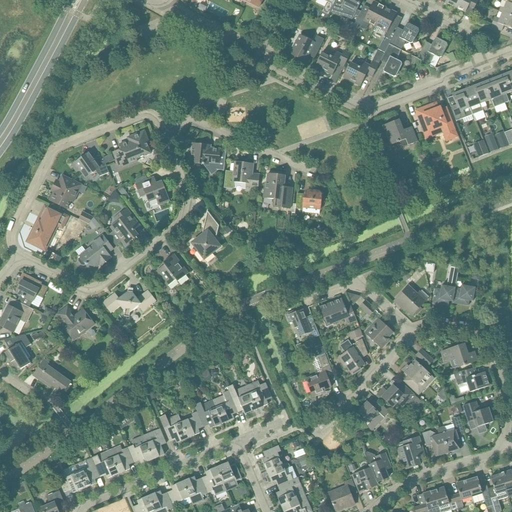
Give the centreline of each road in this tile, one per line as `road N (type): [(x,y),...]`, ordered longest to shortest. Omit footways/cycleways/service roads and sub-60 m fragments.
road 1 (residential): [(20,255),(94,287),(178,223),(186,193),(161,129)]
road 2 (residential): [(20,255),(11,231),(56,146),(141,114),(156,117),(161,129)]
road 3 (residential): [(261,57),(367,109),(480,64)]
road 4 (residential): [(411,332),(453,324),(487,342),(505,382),(502,445)]
road 5 (secondary): [(0,153),(84,0)]
road 6 (residential): [(315,178),(196,119),(161,129)]
road 7 (residential): [(81,511),(237,449)]
road 8 (secondary): [(71,0),(0,132)]
road 9 (residential): [(502,445),(409,481),(371,511)]
